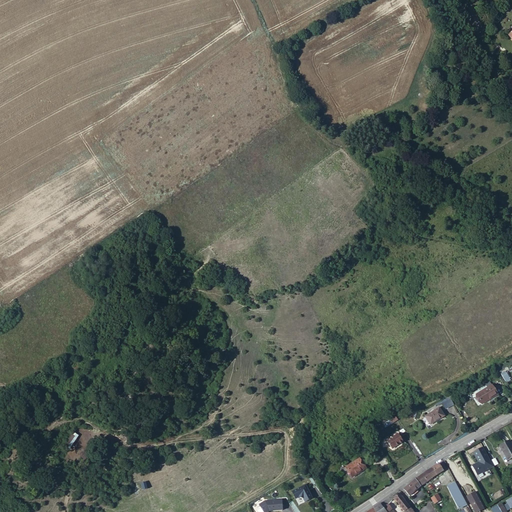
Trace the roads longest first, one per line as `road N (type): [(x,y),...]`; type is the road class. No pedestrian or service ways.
road 1 (track): [(223,511),(279,477),(288,440),(282,431),(144,445),(107,434)]
road 2 (track): [(252,0),(308,121),(344,148),(366,153)]
road 3 (secondary): [(511,413),(356,511)]
